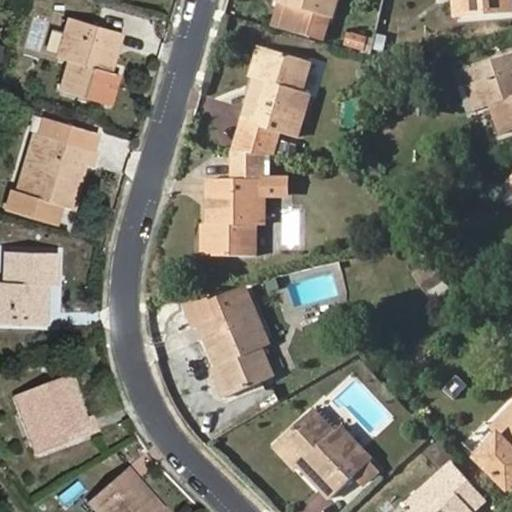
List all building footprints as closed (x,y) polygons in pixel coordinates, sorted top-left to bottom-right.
[(279,0),(279,2),(332,17),(336,0),(279,0)] [(457,0),(459,16),(509,12),(507,0),(457,0)] [(68,17),(59,51),(71,54),(61,90),(111,104),(119,75),(107,71),(118,32),(68,17)] [(370,37),(351,32),(348,46),(366,51),(370,37)] [(246,77),(256,80),(264,49),(255,47),(246,77)] [(264,49),(256,80),(243,122),(241,129),(252,132),(246,154),(263,155),(272,156),(279,132),(296,137),(307,98),(299,97),(309,62),(264,49)] [(511,55),(468,72),(479,103),(491,99),(502,134),(511,130),(511,55)] [(28,195),(19,192),(11,190),(5,212),(53,226),(58,204),(68,207),(80,164),(89,166),(93,150),(64,140),(68,127),(47,121),(43,136),(45,137),(28,195)] [(95,136),(68,127),(64,140),(93,150),(95,136)] [(38,134),(19,192),(28,195),(45,137),(43,136),(38,134)] [(208,223),(207,255),(254,256),(256,222),(262,222),(263,196),(263,181),(263,155),(246,154),(232,153),(231,181),(208,181),(208,223)] [(286,196),(287,181),(263,181),(263,196),(286,196)] [(197,255),(207,255),(208,223),(197,223),(197,255)] [(0,322),(43,324),(44,284),(54,284),(55,253),(5,251),(3,289),(0,289),(0,322)] [(410,276),(432,300),(448,285),(426,261),(410,276)] [(216,361),(230,395),(272,377),(259,347),(267,343),(250,305),(243,287),(210,300),(217,319),(201,326),(214,357),(216,361)] [(194,329),(201,326),(217,319),(210,300),(207,293),(183,303),(194,329)] [(221,399),(230,395),(216,361),(207,365),(221,399)] [(66,378),(26,393),(48,450),(94,433),(88,417),(82,420),(66,378)] [(510,490),(511,487),(511,409),(494,426),(500,433),(476,457),(510,490)] [(280,443),(302,467),(330,498),(356,474),(362,481),(377,468),(371,461),(343,430),(337,436),(313,411),(279,442),(280,443)] [(294,473),(302,467),(280,443),(272,450),(294,473)] [(481,511),(489,506),(453,464),(440,476),(410,504),(415,510),(412,511),(481,511)] [(97,511),(163,511),(126,469),(89,502),(97,511)]
